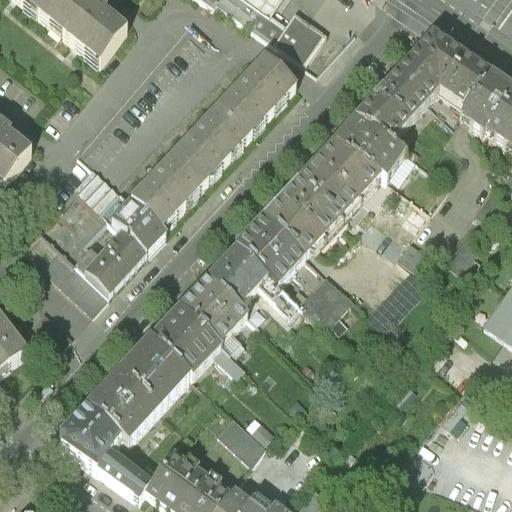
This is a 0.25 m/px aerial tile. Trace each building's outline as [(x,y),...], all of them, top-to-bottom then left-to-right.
[(1,0),(99,75),(125,40),(103,23),(106,19),(96,12),(93,15),(73,0),(1,0)] [(295,20),(285,34),(271,24),(236,0),(191,0),(191,1),(214,17),(216,15),(304,75),(326,42),(295,20)] [(236,0),(271,24),(287,0),(236,0)] [(78,167),(92,180),(95,183),(210,48),(191,33),(78,167)] [(429,45),(392,86),(424,113),(436,100),(464,118),(487,83),(429,45)] [(265,69),(221,117),(252,145),(295,96),(265,69)] [(511,99),(487,83),(464,118),(458,126),(468,133),(466,135),(480,144),(483,140),(511,159),(511,99)] [(384,155),(424,113),(392,86),(351,129),(384,155)] [(221,117),(177,164),(208,192),(252,145),(221,117)] [(351,129),(332,151),(374,189),(384,191),(401,163),(384,155),(351,129)] [(0,194),(3,198),(30,163),(7,146),(10,142),(0,135),(0,194)] [(278,209),(262,227),(304,267),(374,189),(332,151),(316,168),(278,209)] [(177,164),(130,215),(162,243),(208,192),(177,164)] [(95,183),(92,180),(74,201),(111,236),(130,215),(95,183)] [(507,206),(489,194),(441,264),(441,270),(432,283),(447,294),(507,206)] [(122,246),(111,236),(74,201),(39,246),(84,287),(122,246)] [(111,236),(122,246),(147,268),(166,247),(162,243),(130,215),(111,236)] [(276,298),(304,267),(262,227),(232,259),(265,288),(276,298)] [(109,309),(84,287),(39,246),(24,232),(9,248),(94,326),(109,309)] [(109,309),(147,268),(122,246),(84,287),(109,309)] [(236,320),(265,288),(232,259),(203,291),(236,320)] [(423,292),(405,275),(363,321),(381,338),(423,292)] [(511,286),(480,331),(511,353),(511,286)] [(203,291),(175,322),(214,358),(242,327),(236,320),(203,291)] [(0,308),(0,384),(4,390),(41,362),(0,308)] [(175,322),(146,353),(186,389),(189,391),(217,361),(214,358),(175,322)] [(56,366),(70,350),(42,324),(28,340),(56,366)] [(146,353),(114,389),(153,425),(186,389),(146,353)] [(326,368),(312,354),(298,369),(312,383),(326,368)] [(121,461),(153,425),(114,389),(81,425),(116,458),(121,461)] [(301,415),(291,406),(284,414),(293,423),(301,415)] [(110,465),(116,458),(81,425),(53,455),(54,464),(92,489),(96,483),(110,465)] [(265,457),(232,428),(218,444),(251,473),(265,457)] [(147,491),(139,503),(151,511),(217,511),(225,502),(168,461),(147,491)] [(367,464),(353,482),(374,499),(388,481),(367,464)] [(135,509),(139,503),(147,491),(110,465),(96,483),(135,509)] [(311,492),(297,511),(314,511),(322,500),(311,492)] [(228,498),(225,502),(217,511),(278,511),(271,506),(266,511),(262,511),(249,503),(245,509),(228,498)]
